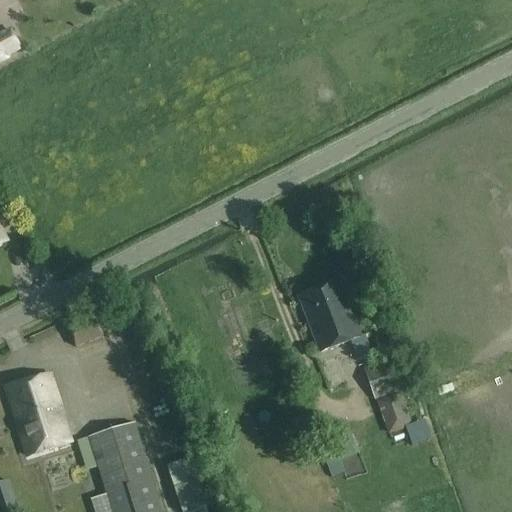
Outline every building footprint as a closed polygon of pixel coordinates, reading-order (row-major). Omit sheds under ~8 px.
[(0,62),(10,57),(9,56),(22,49),(12,31),(0,37),(0,62)] [(299,297),(320,353),(360,337),(340,282),(299,297)] [(394,327),(383,296),(366,302),(376,332),(394,327)] [(97,316),(68,327),(76,349),(105,339),(97,316)] [(364,370),(374,400),(403,390),(393,360),(364,370)] [(31,427),(39,454),(72,444),(50,375),(29,382),(42,423),(31,427)] [(42,423),(29,382),(6,389),(27,458),(39,454),(31,427),(42,423)] [(377,403),(388,434),(410,426),(399,395),(377,403)] [(161,511),(135,425),(89,439),(106,496),(91,501),(94,511),(161,511)] [(0,511),(16,511),(8,483),(0,484),(0,511)]
